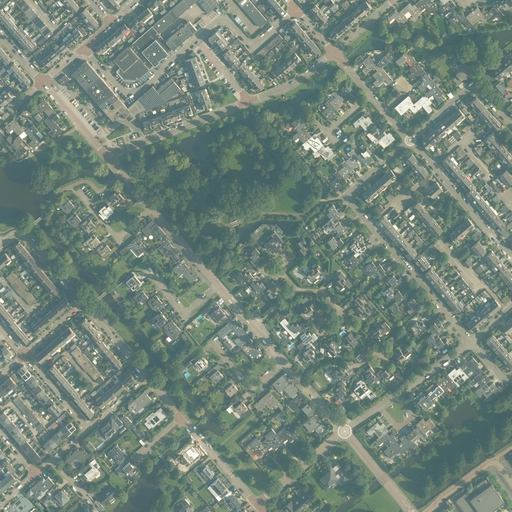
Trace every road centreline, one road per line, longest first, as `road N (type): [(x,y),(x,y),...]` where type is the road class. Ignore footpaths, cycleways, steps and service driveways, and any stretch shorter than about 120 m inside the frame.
road 1 (residential): [(82,47),(129,95),(223,15),(252,48),(295,8)]
road 2 (residential): [(469,344),(344,195),(409,140)]
road 3 (residential): [(511,256),(409,140)]
road 4 (residential): [(105,155),(248,102)]
road 5 (residential): [(344,430),(469,344)]
